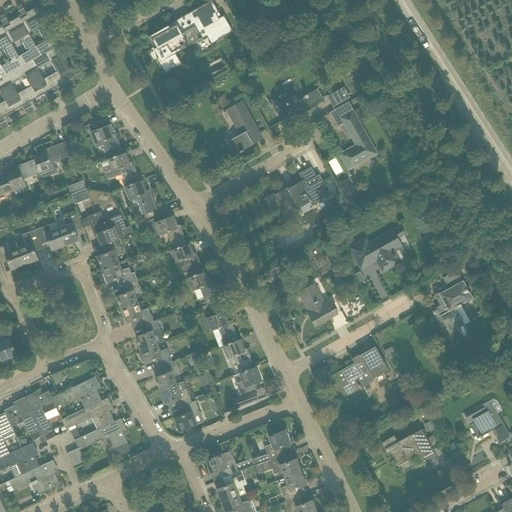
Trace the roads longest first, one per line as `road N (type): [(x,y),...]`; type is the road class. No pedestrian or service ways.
road 1 (primary): [(511,173),(400,0)]
road 2 (residential): [(286,373),(195,205)]
road 3 (residential): [(195,205),(316,134),(329,118)]
road 4 (residential): [(106,341),(78,265),(11,294)]
road 5 (residential): [(195,205),(111,86)]
road 6 (residential): [(286,373),(402,305)]
road 7 (residential): [(0,149),(111,86)]
road 8 (residential): [(181,447),(299,400)]
road 9 (residential): [(167,452),(106,341)]
road 10 (residential): [(353,511),(299,400)]
